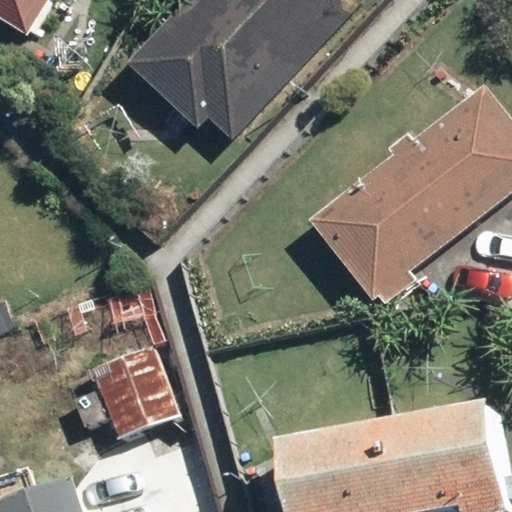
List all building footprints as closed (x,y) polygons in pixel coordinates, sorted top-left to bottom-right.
[(0,0),(0,18),(42,43),(68,0),(0,0)] [(204,0),(135,74),(205,140),(216,128),(237,148),(376,0),(204,0)] [(398,157),(403,163),(318,229),(381,308),(386,304),(391,310),(420,287),(415,281),(511,205),(511,117),(493,93),(420,150),(414,143),(398,157)] [(159,348),(95,374),(104,395),(117,426),(127,449),(190,423),(159,348)] [(104,395),(79,405),(93,437),(117,426),(104,395)] [(511,511),(511,501),(496,416),(289,455),(299,511),(511,511)] [(89,511),(82,490),(12,511),(89,511)]
